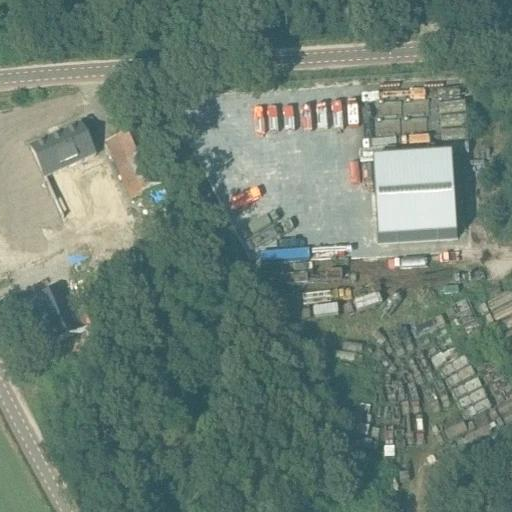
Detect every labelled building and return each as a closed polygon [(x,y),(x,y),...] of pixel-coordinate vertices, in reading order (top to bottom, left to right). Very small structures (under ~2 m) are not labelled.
[(41,145),(30,150),(45,182),(95,158),(92,151),(80,126),(41,145)] [(106,144),(114,162),(130,199),(161,186),(137,131),(106,144)] [(457,240),(452,161),(373,166),(378,245),(457,240)] [(251,237),(280,227),(262,176),(233,186),(251,237)] [(122,222),(115,207),(108,189),(69,206),(83,239),(122,222)] [(0,252),(0,263),(4,272),(63,246),(55,228),(0,252)] [(35,353),(88,331),(81,315),(69,320),(57,290),(34,301),(16,309),(35,353)]
